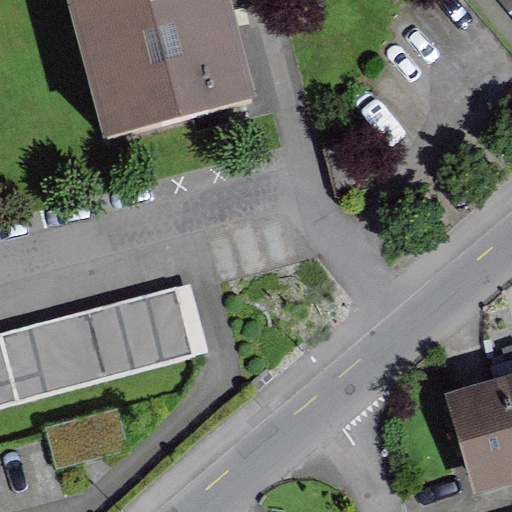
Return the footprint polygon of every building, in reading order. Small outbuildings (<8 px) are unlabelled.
[(251,102),(223,0),(111,0),(86,7),(120,137),(251,102)] [(511,0),(501,0),(497,4),(511,21),(511,0)] [(178,293),(0,339),(0,407),(194,357),(178,293)] [(511,389),(449,408),(460,444),(467,442),(480,484),(511,474),(511,389)] [(118,404),(52,432),(68,469),(133,440),(118,404)]
